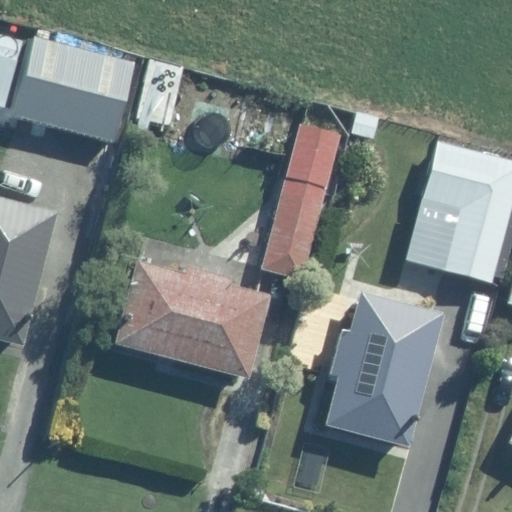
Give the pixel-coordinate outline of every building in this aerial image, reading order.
[(24,42),(3,119),(111,149),(132,72),(24,42)] [(0,98),(16,49),(0,43),(0,98)] [(165,134),(183,75),(145,64),(127,122),(165,134)] [(292,103),(257,94),(244,152),(279,160),(292,103)] [(342,149),(297,135),(255,267),(300,281),(342,149)] [(455,217),(439,273),(492,288),(511,218),(511,172),(434,150),(418,206),(455,217)] [(52,216),(0,202),(0,350),(17,355),(52,216)] [(238,389),(266,301),(139,261),(111,349),(238,389)] [(436,325),(362,302),(350,343),(340,340),(328,384),(337,387),(325,427),(399,449),(436,325)] [(511,428),(501,447),(511,453),(511,428)]
